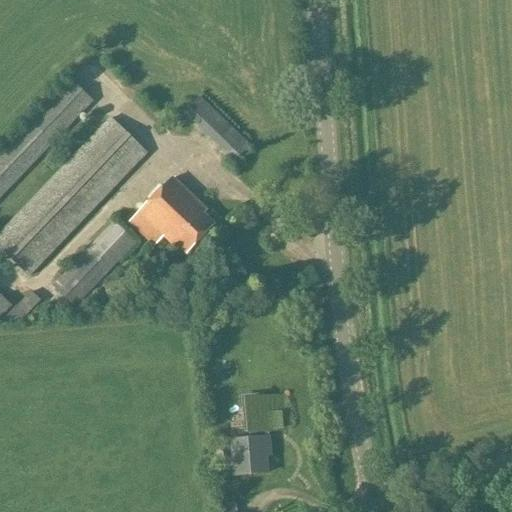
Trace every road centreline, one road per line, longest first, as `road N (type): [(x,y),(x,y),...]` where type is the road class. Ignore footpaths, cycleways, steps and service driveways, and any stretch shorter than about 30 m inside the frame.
road 1 (tertiary): [(372,500),(348,391),(317,0)]
road 2 (track): [(372,500),(511,461)]
